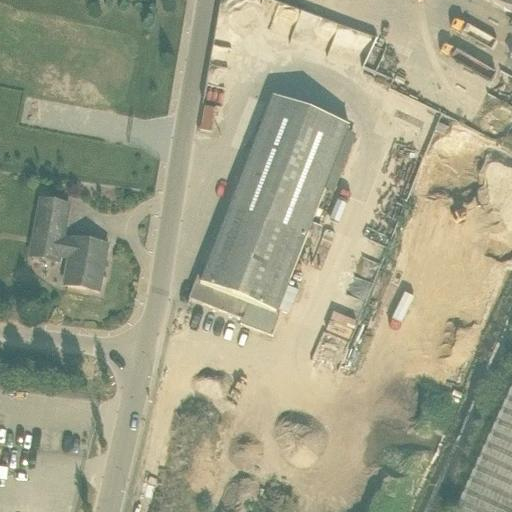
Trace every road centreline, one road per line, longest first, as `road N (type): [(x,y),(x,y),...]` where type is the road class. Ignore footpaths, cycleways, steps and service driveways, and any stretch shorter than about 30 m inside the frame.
road 1 (unclassified): [(143,357),(198,0)]
road 2 (unclassified): [(107,511),(143,357)]
road 3 (residential): [(143,357),(0,334)]
